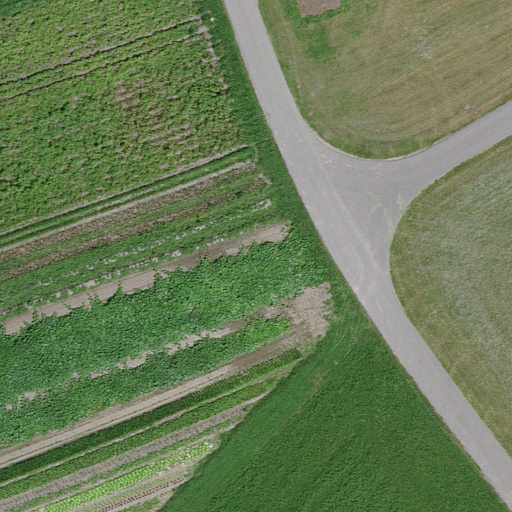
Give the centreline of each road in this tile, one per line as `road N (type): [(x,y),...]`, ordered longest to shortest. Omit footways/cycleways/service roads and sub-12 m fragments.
road 1 (unclassified): [(511,486),(402,338),(331,223)]
road 2 (unclassified): [(331,223),(238,0)]
road 3 (unclassified): [(331,223),(511,116)]
